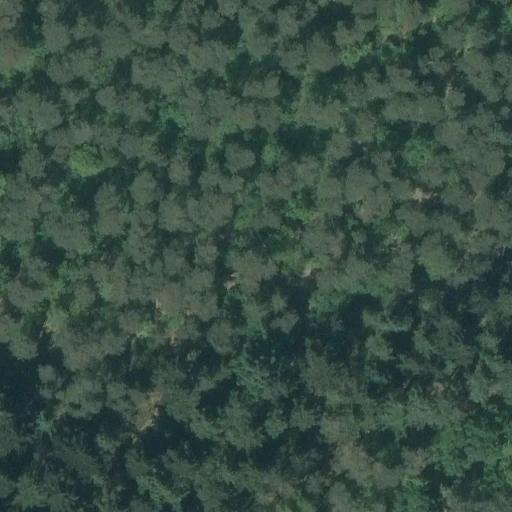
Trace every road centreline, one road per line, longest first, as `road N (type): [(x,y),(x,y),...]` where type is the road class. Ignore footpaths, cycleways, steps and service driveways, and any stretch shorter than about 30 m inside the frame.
road 1 (track): [(0,279),(298,230),(511,184)]
road 2 (track): [(298,230),(330,511)]
road 3 (track): [(511,398),(322,459),(264,511)]
